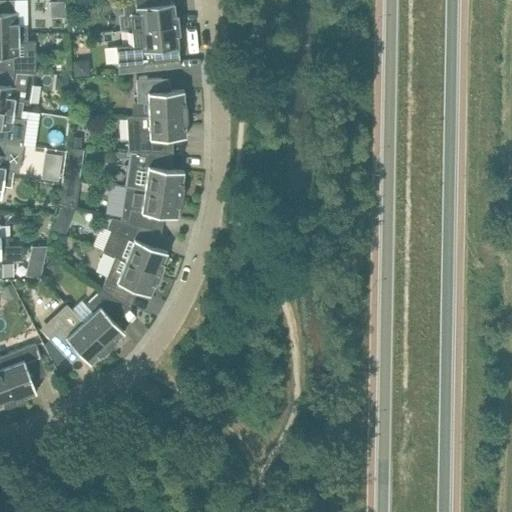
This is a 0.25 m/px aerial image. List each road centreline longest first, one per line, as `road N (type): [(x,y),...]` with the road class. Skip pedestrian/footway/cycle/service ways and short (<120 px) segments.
road 1 (unclassified): [(0,443),(93,402),(129,375),(164,335),(193,280),(220,155),(210,0)]
road 2 (secondary): [(391,0),(382,511)]
road 3 (secondary): [(446,511),(454,0)]
